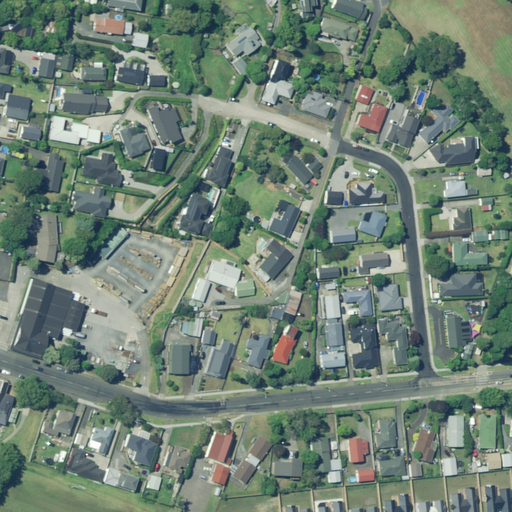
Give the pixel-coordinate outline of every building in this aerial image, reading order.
[(139,0),(106,0),(105,5),(138,11),(139,0)] [(304,17),(315,16),(314,5),(317,4),(316,0),(301,0),(302,6),(301,6),(301,9),(303,9),(304,17)] [(333,0),(332,3),(331,8),(362,19),(366,8),(366,7),(361,6),(362,3),(356,0),(354,0),(333,0)] [(12,12),(4,19),(0,19),(0,34),(13,33),(12,36),(14,36),(14,35),(35,39),(37,24),(22,21),(22,22),(21,22),(12,12)] [(359,29),(347,24),(323,16),(319,28),(319,29),(320,30),(329,33),(329,34),(330,35),(334,36),(339,38),(339,37),(342,38),(345,39),(346,37),(354,40),(355,40),(359,29)] [(122,35),(123,28),(124,21),(98,18),(97,32),(122,35)] [(132,34),(132,30),(133,23),(125,22),(124,28),(124,33),(132,34)] [(237,35),(228,42),(236,53),(257,37),(248,26),(246,27),(237,35)] [(147,35),(140,34),(136,33),(133,45),(133,46),(145,48),(147,35)] [(73,56),(63,55),(58,53),(55,68),(56,68),(59,68),(59,69),(62,70),(70,71),(71,64),(73,58),(73,56)] [(242,75),(250,69),(240,56),(232,62),(242,75)] [(52,78),(55,60),(41,58),(38,76),(52,78)] [(104,68),(92,67),(80,67),(79,73),(79,80),(87,80),(95,80),(104,80),(104,78),(104,68)] [(119,67),(117,80),(142,84),(145,71),(119,67)] [(164,75),(149,75),(149,86),(164,86),(164,75)] [(289,98),(290,93),(293,84),(270,76),(262,100),(272,103),(273,104),(276,97),(277,93),(288,97),(289,98)] [(2,91),(8,92),(9,85),(2,84),(2,83),(0,83),(0,98),(2,91)] [(368,105),(374,90),(362,85),(356,100),(358,101),(368,105)] [(322,94),(314,92),(313,91),(312,95),(306,93),(304,98),(302,103),(304,104),(302,109),(326,118),(330,106),(325,104),(326,100),(325,99),(321,98),(322,94)] [(5,107),(26,111),(29,99),(29,98),(7,94),(5,105),(5,107)] [(107,96),(64,94),(63,110),(70,111),(70,113),(89,114),(89,111),(106,112),(107,96)] [(400,105),(388,101),(386,106),(399,110),(400,105)] [(379,132),(387,107),(373,102),(369,116),(360,113),(357,125),(368,128),(379,132)] [(448,133),(460,121),(445,104),(440,108),(437,105),(430,111),(436,118),(420,132),(429,142),(443,128),(448,133)] [(170,111),(169,108),(159,112),(156,105),(149,109),(163,143),(170,140),(172,142),(182,138),(175,122),(179,120),(174,110),(170,111)] [(25,120),(26,111),(5,107),(3,116),(17,118),(25,120)] [(415,134),(420,121),(408,116),(403,129),(392,125),(387,139),(409,148),(415,134)] [(55,118),(51,140),(79,145),(80,137),(86,138),(88,129),(89,126),(73,123),(71,132),(64,131),(66,120),(55,118)] [(149,148),(143,132),(137,134),(134,125),(119,130),(129,157),(142,152),(142,151),(149,148)] [(41,131),(24,128),(22,138),(39,141),(41,131)] [(102,131),(88,129),(86,138),(86,141),(100,144),(102,131)] [(446,161),(446,164),(474,161),(476,152),(474,137),(465,137),(465,145),(444,147),(440,143),(429,150),(438,162),(446,161)] [(213,184),(224,187),(233,162),(229,160),(232,151),(220,147),(212,171),(208,170),(205,178),(214,181),(213,184)] [(166,150),(157,149),(153,168),(163,169),(166,150)] [(291,155),(289,152),(288,150),(279,159),(283,163),(282,165),(302,184),(313,174),(312,173),(319,166),(316,162),(309,170),(300,161),(299,161),(301,161),(302,159),(302,157),(301,156),(299,156),(297,157),(297,159),(293,154),(291,155)] [(101,160),(86,157),(83,174),(99,177),(98,182),(120,186),(122,176),(123,171),(114,170),(116,163),(112,162),(114,155),(103,153),(101,160)] [(62,163),(62,161),(47,158),(45,169),(34,167),(32,180),(41,181),(42,177),(43,178),(41,189),(57,191),(62,165),(62,163)] [(478,175),(490,174),(490,167),(488,167),(488,163),(479,164),(479,168),(478,168),(478,169),(478,174),(478,175)] [(312,177),(304,185),(308,189),(316,182),(312,177)] [(444,197),(464,195),(463,181),(455,181),(455,180),(449,180),(448,181),(445,181),(446,187),(446,190),(443,190),(443,191),(444,197)] [(379,193),(374,193),(371,193),(370,182),(354,183),(354,187),(348,188),(346,188),(347,204),(383,201),(383,199),(383,192),(379,193)] [(78,200),(76,209),(96,213),(95,216),(104,218),(106,207),(109,208),(111,198),(103,196),(104,190),(95,188),(94,195),(76,191),(74,199),(78,200)] [(340,203),(340,192),(341,191),(326,191),(325,203),(340,203)] [(202,196),(194,193),(186,216),(183,215),(179,226),(208,236),(212,224),(199,220),(201,214),(206,215),(211,201),(201,197),(202,196)] [(480,199),(480,204),(481,210),(490,209),(489,204),(492,204),(491,197),(480,198),(480,199)] [(299,209),(298,209),(293,206),(294,204),(285,201),(283,205),(285,206),(284,210),(282,215),(281,216),(280,218),(279,220),(278,219),(277,219),(272,217),(267,228),(287,237),(291,228),(295,218),(299,209)] [(452,223),(451,223),(451,231),(470,228),(468,206),(455,207),(455,209),(456,217),(451,217),(452,223)] [(384,215),(373,211),(371,210),(371,211),(370,212),(367,222),(360,220),(359,222),(356,229),(378,237),(385,216),(385,215),(384,215)] [(55,214),(32,215),(32,228),(36,228),(37,245),(34,259),(42,264),(51,265),(52,262),(54,246),(57,246),(56,240),(56,232),(55,223),(55,214)] [(119,225),(96,251),(105,258),(128,233),(119,225)] [(354,240),(354,238),(353,228),(343,228),(338,229),(340,241),(340,244),(346,243),(346,241),(354,240)] [(472,242),(475,241),(487,240),(499,238),(499,230),(493,231),(493,234),(486,234),(486,230),(471,231),(471,232),(472,242)] [(326,233),(321,238),(325,241),(330,236),(326,233)] [(485,252),(484,252),(465,253),(465,244),(465,242),(464,242),(452,242),(452,248),(452,251),(453,265),(486,264),(486,257),(485,252)] [(292,255),(282,247),(278,243),(274,247),(266,257),(262,261),(259,265),(257,267),(260,269),(258,271),(256,274),(265,281),(269,277),(271,279),(292,255)] [(387,265),(386,255),(386,252),(383,252),(373,253),(360,255),(361,266),(357,267),(358,273),(368,272),(368,271),(367,267),(387,265)] [(234,289),(241,270),(214,261),(210,271),(207,280),(234,289)] [(74,279),(75,278),(82,275),(78,265),(68,270),(70,275),(72,274),(74,279)] [(319,269),(320,279),(340,276),(339,267),(319,269)] [(441,283),(441,296),(483,295),(483,283),(476,283),(476,275),(452,275),(453,283),(441,283)] [(209,282),(205,281),(198,278),(191,298),(202,302),(209,282)] [(64,289),(43,283),(31,279),(20,314),(19,313),(16,322),(8,349),(38,358),(39,356),(43,345),(46,335),(56,338),(60,326),(74,331),(83,304),(76,302),(68,299),(71,291),(64,289)] [(236,284),(238,297),(255,295),(254,282),(236,284)] [(398,295),(398,293),(397,283),(383,285),(381,285),(382,290),(377,291),(377,293),(379,311),(392,310),(400,309),(402,309),(402,307),(400,296),(399,296),(398,296),(398,295)] [(358,308),(359,313),(359,316),(371,315),(369,289),(342,292),(343,302),(343,303),(345,302),(352,302),(354,302),(356,301),(360,305),(360,306),(358,306),(358,308)] [(299,298),(300,293),(290,290),(289,291),(285,290),(277,298),(274,301),(283,304),(283,303),(285,303),(283,311),(294,315),(299,298)] [(336,317),(339,317),(339,316),(337,295),(323,296),(325,308),(322,308),(323,318),(327,318),(327,322),(327,323),(337,322),(336,321),(336,319),(336,317)] [(279,320),(282,310),(272,307),(269,317),(270,317),(279,320)] [(465,345),(463,321),(460,321),(459,316),(454,317),(454,314),(450,315),(450,317),(445,318),(448,348),(455,347),(462,347),(462,345),(465,345)] [(199,332),(200,321),(201,319),(195,318),(194,323),(190,323),(189,327),(187,327),(186,335),(197,336),(198,337),(199,332)] [(386,323),(386,319),(386,318),(376,319),(377,334),(385,333),(385,340),(390,340),(395,339),(395,341),(396,347),(392,348),(393,350),(394,358),(394,365),(406,363),(405,348),(406,348),(404,326),(400,327),(398,327),(398,322),(386,323)] [(342,344),(340,333),(339,322),(326,324),(323,325),(325,338),(326,346),(329,346),(329,350),(339,349),(339,348),(340,348),(340,345),(342,344)] [(377,365),(376,355),(373,323),(363,324),(363,327),(349,329),(350,340),(350,342),(356,341),(356,342),(360,342),(360,352),(361,353),(358,353),(351,354),(351,356),(352,368),(353,368),(363,367),(363,368),(365,368),(372,367),(371,366),(376,365),(377,365)] [(90,327),(81,324),(78,335),(87,338),(90,327)] [(290,337),(294,329),(286,325),(281,334),(274,347),(270,360),(284,364),(287,354),(288,352),(289,351),(295,340),(294,339),(290,337)] [(213,345),(214,335),(215,333),(205,331),(203,343),(213,345)] [(268,337),(268,336),(259,333),(259,334),(257,341),(248,338),(247,338),(244,347),(250,349),(245,364),(258,368),(261,358),(265,359),(268,350),(264,349),(268,337)] [(137,352),(139,341),(127,338),(124,349),(137,352)] [(208,374),(225,379),(235,345),(223,342),(221,351),(215,349),(208,374)] [(191,351),(191,345),(173,345),(172,374),(189,374),(189,351),(191,351)] [(467,362),(472,348),(466,346),(461,360),(467,362)] [(85,351),(75,347),(74,347),(70,360),(82,363),(108,372),(109,370),(82,360),(83,359),(85,360),(87,353),(85,352),(85,351)] [(138,354),(132,352),(128,364),(134,366),(138,354)] [(321,368),(343,366),(342,352),(319,355),(321,368)] [(0,380),(0,424),(5,426),(14,397),(6,395),(9,384),(0,380)] [(14,423),(18,410),(11,408),(8,421),(14,423)] [(67,434),(73,412),(66,410),(66,411),(57,408),(53,422),(44,420),(41,430),(56,435),(57,430),(67,434)] [(495,415),(478,415),(477,448),(494,448),(495,415)] [(464,429),(464,421),(462,421),(462,416),(447,416),(447,447),(462,446),(462,445),(462,429),(464,429)] [(395,437),(395,428),(394,422),(393,422),(392,418),(378,419),(378,422),(379,433),(379,434),(377,434),(375,435),(376,448),(377,448),(391,447),(395,446),(394,437),(395,437)] [(79,427),(74,442),(86,446),(92,428),(86,426),(85,429),(79,427)] [(105,454),(112,429),(105,426),(104,429),(103,431),(94,428),(88,446),(97,448),(97,449),(96,451),(105,454)] [(426,431),(424,430),(419,428),(413,450),(419,452),(417,459),(418,459),(430,463),(433,451),(435,451),(436,445),(435,445),(436,442),(431,441),(434,433),(428,431),(426,431)] [(225,456),(232,433),(225,430),(224,434),(213,431),(205,455),(228,463),(229,457),(225,456)] [(270,444),(269,443),(258,436),(253,444),(248,451),(247,452),(249,454),(247,458),(256,464),(259,460),(260,459),(270,444)] [(328,451),(327,444),(326,436),(324,437),(317,437),(310,438),(313,473),(314,473),(316,472),(326,471),(330,471),(330,470),(338,469),(340,469),(339,459),(338,459),(329,460),(328,451)] [(155,444),(149,442),(149,441),(139,438),(137,442),(132,459),(131,461),(148,466),(155,444)] [(348,450),(349,462),(362,461),(361,454),(368,453),(366,440),(360,441),(360,438),(347,439),(347,440),(348,450)] [(130,442),(124,440),(123,440),(123,441),(120,451),(121,451),(127,453),(128,449),(131,442),(130,442)] [(183,449),(181,448),(173,446),(171,453),(166,452),(165,457),(162,466),(163,466),(167,467),(166,468),(174,470),(173,471),(180,473),(181,469),(178,469),(179,466),(185,468),(190,453),(189,453),(183,451),(182,451),(183,449)] [(82,457),(82,455),(84,451),(72,447),(69,456),(73,457),(69,468),(75,470),(74,474),(101,482),(105,471),(95,468),(96,465),(95,464),(90,463),(90,461),(91,460),(82,457)] [(487,463),(487,470),(500,468),(498,453),(486,454),(487,463)] [(503,467),(511,465),(511,453),(511,454),(508,454),(503,454),(502,455),(503,467)] [(394,476),(405,475),(404,466),(403,456),(394,457),(394,459),(389,460),(388,460),(378,461),(378,462),(379,471),(380,476),(394,475),(394,476)] [(254,466),(256,464),(247,458),(245,461),(242,459),(237,466),(233,473),(231,475),(232,476),(243,484),(249,475),(254,468),(254,467),(254,466)] [(456,472),(455,466),(454,458),(453,458),(442,459),(444,476),(456,474),(456,472)] [(299,459),(298,459),(288,459),(288,463),(280,462),(272,462),(271,475),(284,476),(285,476),(299,477),(299,459)] [(217,463),(211,480),(223,484),(229,467),(217,463)] [(421,476),(420,463),(410,464),(411,477),(421,476)] [(117,471),(109,468),(108,468),(103,482),(133,492),(138,478),(131,475),(130,475),(117,471)] [(358,482),(373,480),(372,469),(357,470),(358,482)] [(339,481),(339,478),(338,471),(328,472),(329,475),(329,482),(339,481)] [(160,478),(151,476),(148,475),(147,480),(149,481),(147,488),(157,490),(160,478)] [(511,511),(511,504),(510,488),(499,489),(500,496),(496,496),(494,486),(485,487),(487,511),(497,511),(497,509),(502,509),(501,511),(511,511)] [(479,511),(476,488),(468,489),(469,498),(464,499),(463,492),(452,494),(453,511),(465,511),(466,511),(470,511),(479,511)] [(410,511),(409,496),(401,497),(402,506),(396,507),(396,501),(384,502),(385,511),(410,511)] [(172,501),(169,500),(162,497),(160,503),(170,506),(172,501)] [(430,503),(419,504),(420,511),(446,511),(445,501),(436,502),(437,507),(431,508),(430,503)] [(342,511),(341,502),(333,503),(334,511),(328,511),(328,507),(317,508),(317,511),(342,511)]
